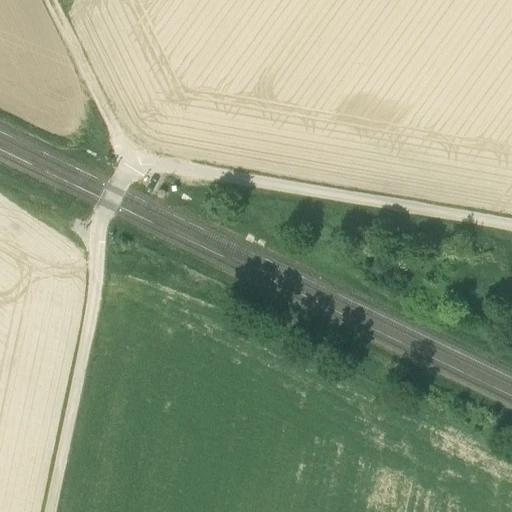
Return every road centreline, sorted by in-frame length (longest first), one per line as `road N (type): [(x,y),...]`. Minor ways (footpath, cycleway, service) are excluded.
road 1 (unclassified): [(511,229),(131,160)]
road 2 (track): [(49,511),(101,240)]
road 3 (track): [(101,240),(131,160),(53,0)]
